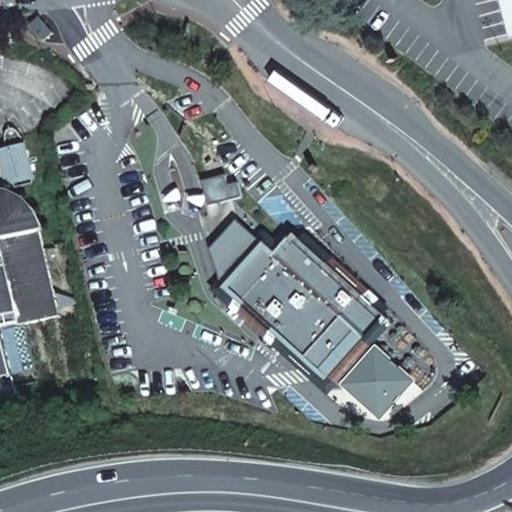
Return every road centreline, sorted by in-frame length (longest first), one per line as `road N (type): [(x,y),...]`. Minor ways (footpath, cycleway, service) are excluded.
road 1 (tertiary): [(213,0),(293,76),(379,133),(478,227),(511,279)]
road 2 (primary): [(358,511),(181,482),(84,492),(3,511)]
road 3 (tertiary): [(511,207),(261,0)]
